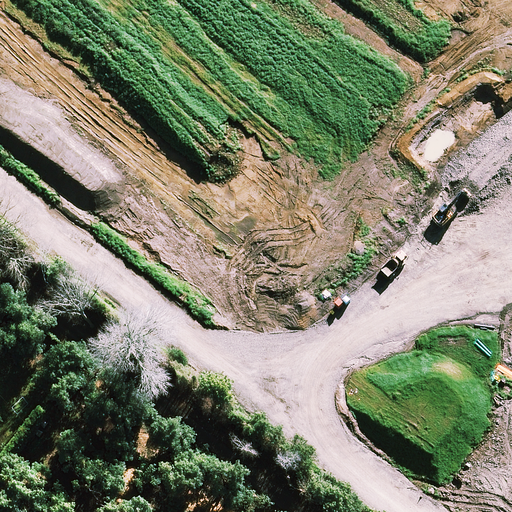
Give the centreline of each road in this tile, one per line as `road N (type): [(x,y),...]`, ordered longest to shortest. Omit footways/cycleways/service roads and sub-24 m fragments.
road 1 (track): [(398,511),(0,197)]
road 2 (track): [(314,511),(0,253)]
road 3 (motorway): [(511,127),(317,0)]
